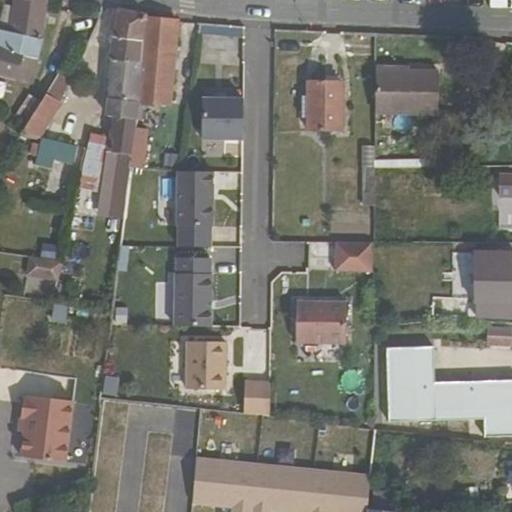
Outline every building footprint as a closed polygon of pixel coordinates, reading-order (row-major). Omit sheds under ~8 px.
[(8,32),(40,39),(47,0),(14,0),(13,6),(9,26),(8,32)] [(9,26),(13,6),(6,5),(0,23),(9,26)] [(112,47),(139,52),(146,18),(146,14),(119,10),(112,47)] [(133,164),(133,167),(144,168),(148,123),(150,102),(170,104),(177,22),(146,18),(139,52),(138,62),(137,78),(136,96),(136,119),(135,129),(134,157),(133,164)] [(0,51),(29,57),(39,59),(43,40),(40,39),(8,32),(9,26),(0,23),(0,24),(0,51)] [(199,25),(198,63),(236,65),(237,26),(199,25)] [(138,62),(139,52),(112,47),(110,59),(111,59),(138,62)] [(0,74),(25,80),(29,57),(0,51),(0,74)] [(137,78),(138,62),(111,59),(111,78),(137,78)] [(438,112),(439,70),(410,70),(376,69),(375,111),(438,112)] [(42,95),(59,103),(69,80),(58,74),(50,85),(42,95)] [(136,96),(137,78),(111,78),(109,96),(136,96)] [(308,119),(308,131),(341,132),(341,82),(308,81),(308,96),(308,119)] [(36,106),(40,100),(28,94),(11,125),(22,131),(29,119),(36,106)] [(52,114),(59,103),(42,95),(40,100),(36,106),(52,114)] [(136,119),(136,96),(109,96),(108,115),(118,116),(136,119)] [(203,138),(244,139),(245,99),(204,98),(203,138)] [(45,127),(52,114),(36,106),(29,119),(45,127)] [(135,129),(136,119),(118,116),(116,125),(135,129)] [(39,137),(45,127),(29,119),(22,131),(20,134),(39,137)] [(134,157),(135,129),(116,125),(114,133),(114,136),(117,137),(115,154),(134,157)] [(93,134),(90,147),(87,158),(102,161),(108,137),(93,134)] [(74,165),(75,160),(78,146),(43,138),(38,156),(74,165)] [(75,160),(81,161),(84,148),(78,146),(75,160)] [(133,167),(133,164),(119,162),(111,216),(125,218),(133,167)] [(181,226),(216,227),(217,173),(182,172),(181,226)] [(307,247),(308,270),(326,269),(326,246),(307,247)] [(341,272),(372,273),(373,247),(342,246),(341,272)] [(466,252),(453,252),(451,298),(464,299),(466,252)] [(29,255),(26,274),(58,280),(62,260),(29,255)] [(478,317),(498,317),(498,306),(511,305),(511,258),(497,258),(496,287),(476,286),(476,305),(478,305),(478,317)] [(176,327),(212,328),(213,277),(176,277),(176,327)] [(297,300),(297,341),(346,341),(347,300),(297,300)] [(484,326),(484,347),(510,346),(509,325),(484,326)] [(189,391),(227,391),(227,344),(189,344),(189,391)] [(391,370),(437,373),(436,346),(390,347),(391,370)] [(511,380),(437,382),(437,373),(391,370),(392,422),(487,419),(487,436),(511,435),(511,380)] [(115,395),(117,377),(102,375),(100,393),(115,395)] [(246,426),(271,426),(271,394),(246,394),(246,426)] [(75,407),(31,399),(30,401),(26,401),(22,421),(27,421),(24,435),(20,459),(64,467),(75,407)] [(229,412),(228,439),(241,439),(242,413),(229,412)] [(364,511),(368,473),(196,457),(191,504),(232,508),(231,511),(272,511),(277,511),(364,511)]
